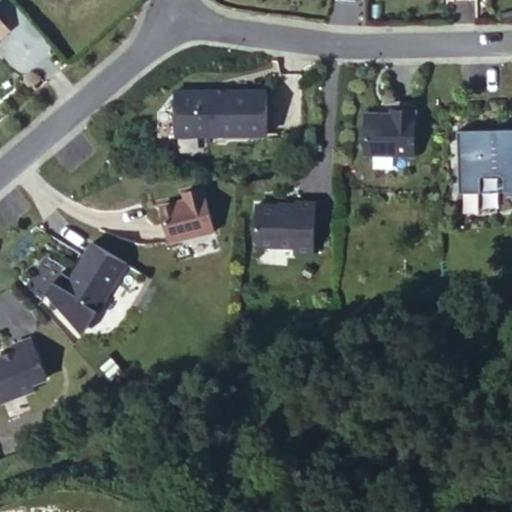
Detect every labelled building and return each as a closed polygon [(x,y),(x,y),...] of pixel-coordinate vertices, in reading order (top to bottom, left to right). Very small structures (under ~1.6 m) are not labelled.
[(182,124),(270,124),(270,78),(182,78),(182,124)] [(371,142),(418,141),(418,98),(396,98),(396,103),(370,103),(371,142)] [(511,114),(462,116),(464,178),(486,178),(485,160),(508,160),(509,177),(511,177),(511,114)] [(165,196),(174,233),(218,222),(206,178),(187,183),(189,191),(165,196)] [(260,196),(259,236),(298,237),(297,244),(316,245),(318,193),(299,192),(299,197),(260,196)] [(130,255),(95,233),(66,281),(101,302),(130,255)] [(0,342),(0,381),(1,385),(33,373),(30,368),(45,361),(30,324),(14,330),(16,335),(0,342)]
